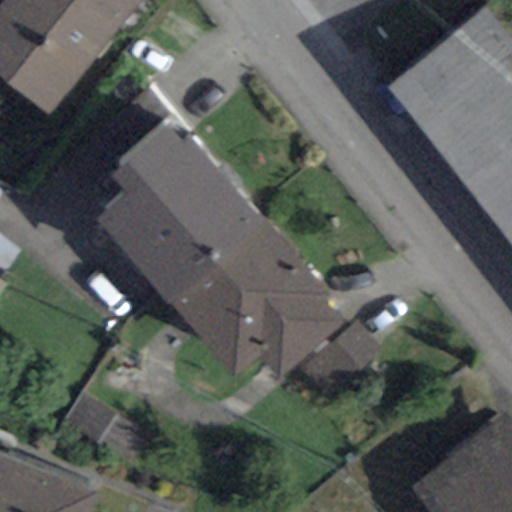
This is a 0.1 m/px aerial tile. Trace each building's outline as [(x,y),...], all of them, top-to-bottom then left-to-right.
[(7,0),(0,9),(0,52),(49,92),(122,0),(7,0)] [(511,31),(489,3),(390,80),(511,235),(511,31)] [(334,302),(172,127),(124,171),(141,190),(115,213),(243,351),(257,338),(275,357),(334,302)] [(340,394),(390,347),(364,319),(314,366),(340,394)] [(511,511),(511,423),(509,419),(426,481),(449,511),(511,511)] [(0,442),(0,511),(74,511),(88,477),(0,442)]
